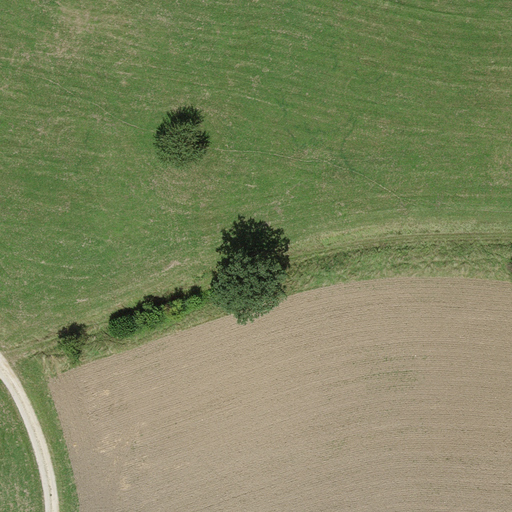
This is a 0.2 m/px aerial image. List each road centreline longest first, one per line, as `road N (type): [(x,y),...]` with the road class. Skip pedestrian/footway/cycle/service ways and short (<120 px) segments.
road 1 (track): [(511,236),(352,241),(252,263),(0,353)]
road 2 (track): [(47,511),(23,410),(0,373)]
